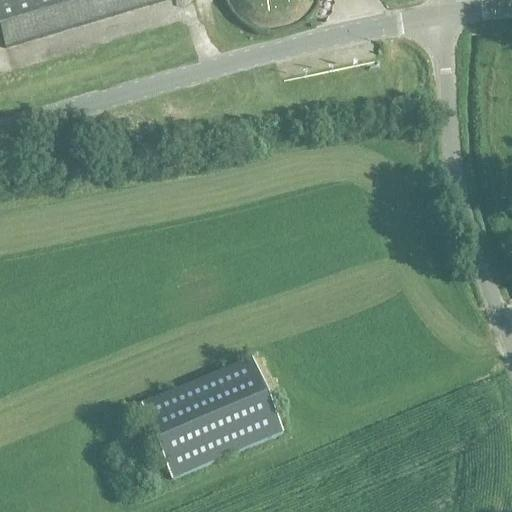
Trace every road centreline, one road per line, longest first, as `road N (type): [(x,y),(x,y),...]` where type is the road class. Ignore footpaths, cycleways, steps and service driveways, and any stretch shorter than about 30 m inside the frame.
road 1 (unclassified): [(0,130),(452,11)]
road 2 (unclassified): [(511,357),(452,156),(445,58),(452,11)]
